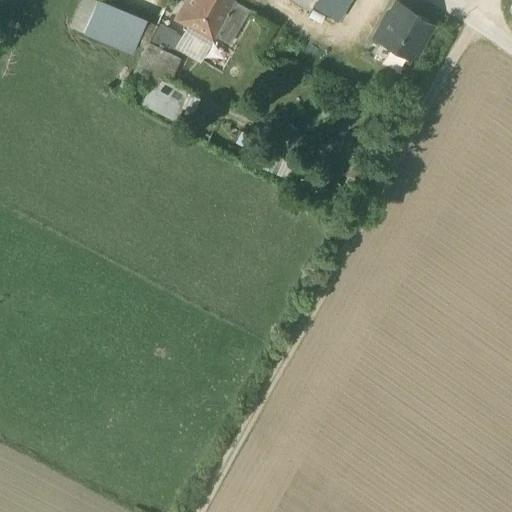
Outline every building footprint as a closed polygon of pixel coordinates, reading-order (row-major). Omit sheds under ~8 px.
[(76,0),(67,27),(85,33),(97,2),(90,0),(76,0)] [(189,0),(178,20),(212,39),(234,1),(231,0),(189,0)] [(349,0),(324,0),(343,11),(349,0)] [(144,20),(97,2),(85,33),(132,51),(144,20)] [(374,36),(412,58),(430,26),(428,25),(427,20),(420,16),(414,17),(411,15),(410,11),(395,3),(383,25),(381,24),(374,36)] [(156,27),(143,52),(160,63),(148,85),(160,91),(179,55),(187,59),(194,46),(156,27)] [(131,76),(148,85),(160,63),(143,52),(131,76)] [(405,99),(414,104),(422,91),(413,86),(405,99)]
